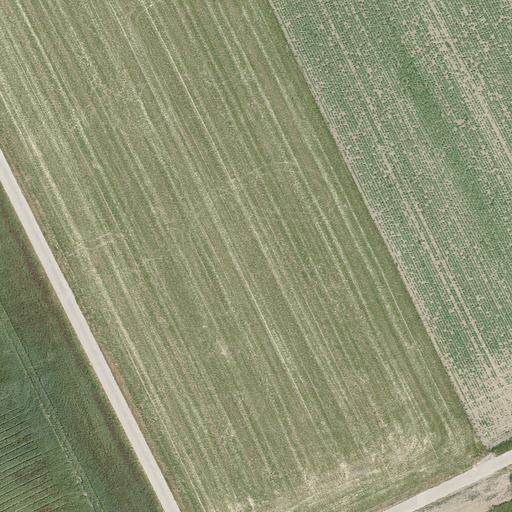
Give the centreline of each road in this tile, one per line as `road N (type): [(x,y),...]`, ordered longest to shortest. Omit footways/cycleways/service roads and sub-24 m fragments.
road 1 (track): [(171,511),(0,164)]
road 2 (track): [(393,511),(511,454)]
